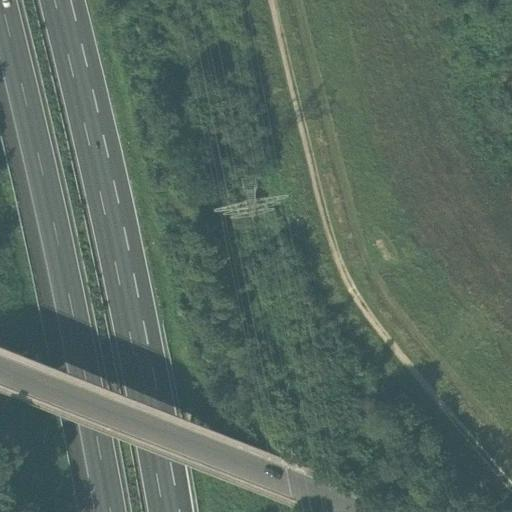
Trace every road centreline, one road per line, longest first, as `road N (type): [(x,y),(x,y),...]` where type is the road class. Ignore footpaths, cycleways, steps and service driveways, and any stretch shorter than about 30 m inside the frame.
road 1 (track): [(270,0),(323,211),(353,294),(511,486)]
road 2 (motorway): [(162,511),(124,286),(53,0)]
road 3 (motorway): [(0,9),(69,300),(106,511)]
road 4 (residential): [(355,511),(0,368)]
